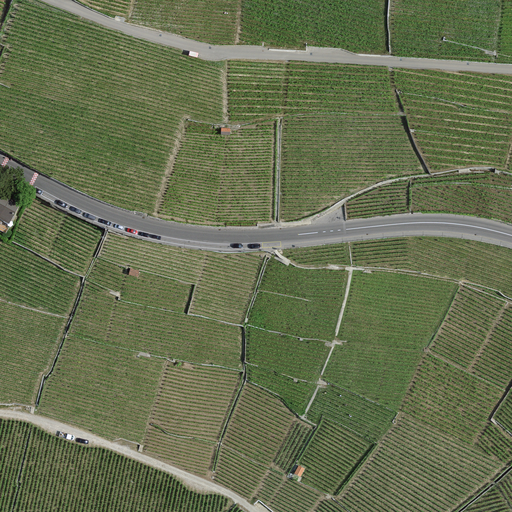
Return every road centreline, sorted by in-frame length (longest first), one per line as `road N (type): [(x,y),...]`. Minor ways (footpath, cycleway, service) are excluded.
road 1 (tertiary): [(0,159),(110,213),(194,234),(445,222),(511,235)]
road 2 (track): [(58,0),(164,41),(238,53),(511,70)]
road 3 (track): [(0,414),(80,434),(213,491)]
